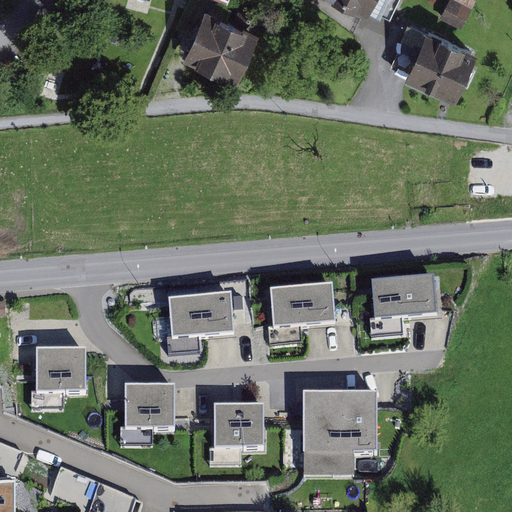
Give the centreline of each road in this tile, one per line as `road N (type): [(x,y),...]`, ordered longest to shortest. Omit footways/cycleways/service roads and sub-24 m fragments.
road 1 (tertiary): [(511,234),(86,269)]
road 2 (residential): [(438,359),(160,376),(135,365),(99,330),(86,269)]
road 3 (residential): [(0,425),(168,493),(251,493)]
